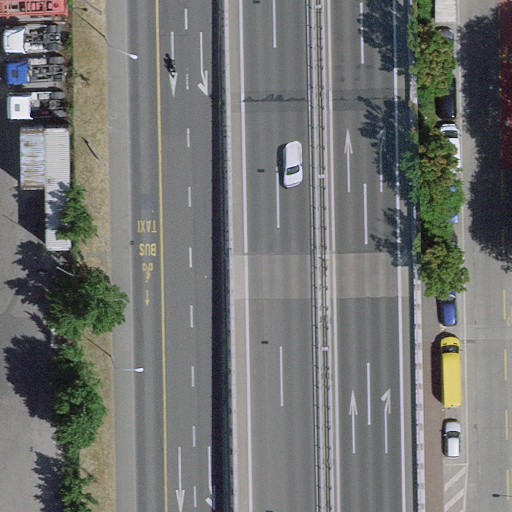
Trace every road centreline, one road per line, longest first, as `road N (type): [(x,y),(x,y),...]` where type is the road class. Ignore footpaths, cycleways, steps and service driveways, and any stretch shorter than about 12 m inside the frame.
road 1 (motorway): [(375,511),(364,0)]
road 2 (primary): [(171,0),(181,511)]
road 3 (motorway): [(272,0),(282,511)]
road 4 (primary): [(499,511),(488,54)]
